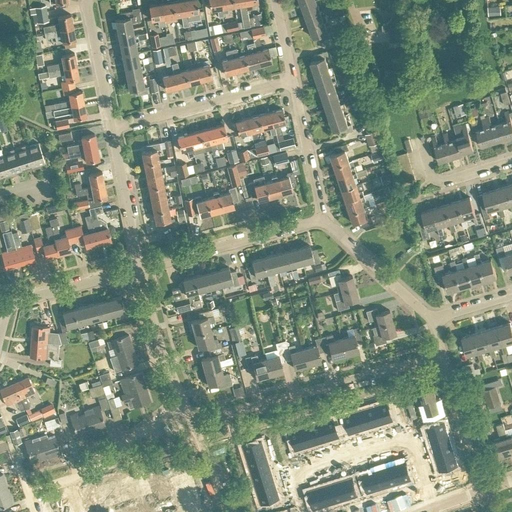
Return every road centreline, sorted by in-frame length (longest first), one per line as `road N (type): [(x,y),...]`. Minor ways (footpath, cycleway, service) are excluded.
road 1 (residential): [(194,422),(442,355)]
road 2 (residential): [(139,268),(324,220)]
road 3 (residential): [(110,129),(292,81)]
road 4 (residential): [(26,493),(91,470),(180,401)]
road 5 (residential): [(0,333),(14,302),(139,268)]
road 6 (residential): [(433,320),(324,220)]
road 7 (residential): [(324,220),(292,81)]
road 8 (residential): [(139,268),(110,129)]
road 9 (residential): [(484,490),(442,355)]
road 10 (residential): [(180,401),(139,268)]
road 11 (residential): [(110,129),(86,0)]
